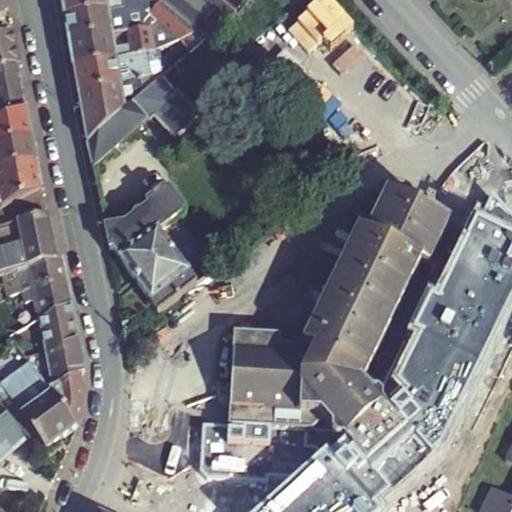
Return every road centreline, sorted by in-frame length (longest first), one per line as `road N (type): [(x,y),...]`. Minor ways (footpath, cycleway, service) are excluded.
road 1 (residential): [(40,0),(112,389),(103,443),(74,511)]
road 2 (residential): [(511,133),(386,0)]
